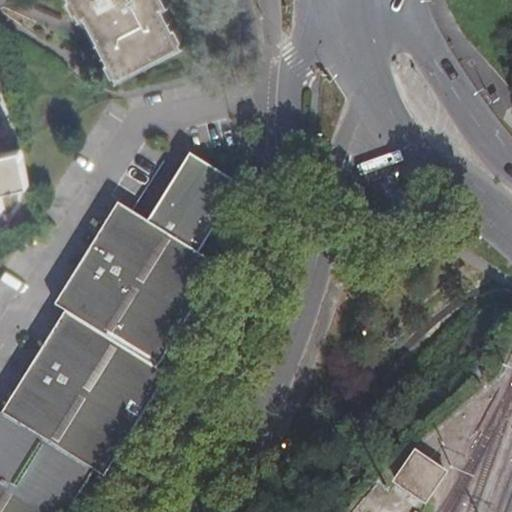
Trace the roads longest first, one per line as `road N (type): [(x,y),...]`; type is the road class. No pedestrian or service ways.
road 1 (tertiary): [(340,3),(297,56),(282,208),(255,307),(210,411),(147,511)]
road 2 (tertiary): [(204,511),(281,367),(371,89)]
road 3 (secondary): [(371,89),(426,163),(511,236)]
road 4 (tertiary): [(511,168),(436,56),(396,19)]
